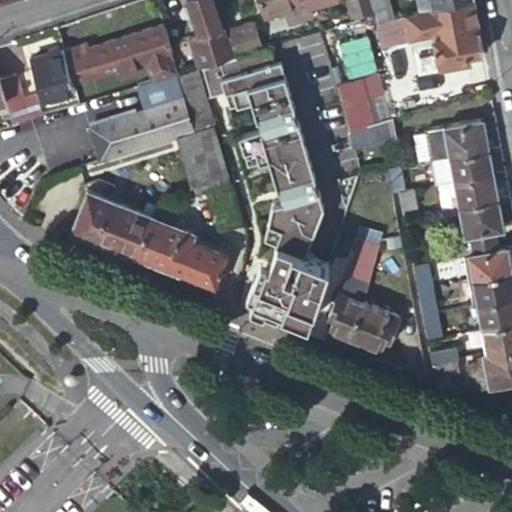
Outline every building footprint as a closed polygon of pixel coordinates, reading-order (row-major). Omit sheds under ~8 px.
[(220,30),(211,0),(185,0),(196,34),(198,40),(187,43),(194,66),(199,65),(234,54),(226,28),(220,30)] [(258,0),(263,12),(301,0),(258,0)] [(354,18),(373,13),(368,0),(348,0),(349,1),(354,18)] [(368,0),(373,13),(375,23),(391,18),(385,0),(368,0)] [(416,71),(437,67),(468,61),(466,54),(481,51),(479,37),(471,0),(452,0),(419,10),(403,15),(409,39),(410,38),(416,71)] [(416,0),(419,10),(452,0),(416,0)] [(348,19),(354,18),(349,1),(343,3),(348,19)] [(391,18),(375,23),(374,23),(379,46),(409,39),(403,15),(391,18)] [(249,21),(226,28),(234,54),(258,47),(249,21)] [(171,50),(162,22),(108,39),(119,73),(141,66),(139,60),(171,50)] [(196,34),(185,38),(187,43),(198,40),(196,34)] [(234,54),(199,65),(208,95),(223,91),(227,106),(249,99),(255,117),(256,116),(291,105),(293,105),(278,58),(272,60),(267,44),(258,47),(234,54)] [(75,87),(62,47),(30,57),(44,97),(75,87)] [(136,74),(139,83),(173,73),(177,72),(174,62),(136,74)] [(192,67),(177,72),(173,73),(180,97),(199,91),(192,67)] [(88,125),(98,158),(209,124),(199,91),(180,97),(173,73),(139,83),(136,84),(143,108),(88,125)] [(345,119),(343,120),(346,131),(348,130),(371,123),(364,97),(379,93),(374,73),(336,83),(345,119)] [(0,80),(6,99),(13,122),(28,117),(25,109),(23,110),(19,100),(22,99),(14,74),(0,78),(0,80)] [(25,109),(28,117),(41,113),(35,95),(22,99),(19,100),(23,110),(25,109)] [(291,105),(256,116),(260,127),(295,116),(291,105)] [(311,175),(313,174),(295,116),(260,127),(236,134),(246,163),(267,157),(276,185),(311,175)] [(394,138),(391,117),(371,123),(348,130),(352,146),(394,138)] [(428,158),(486,147),(481,118),(422,129),(423,133),(428,158)] [(412,135),(417,160),(428,158),(423,133),(412,135)] [(491,172),(486,147),(428,158),(432,183),(436,182),(491,172)] [(396,164),(385,166),(389,185),(400,184),(396,164)] [(496,197),(491,172),(436,182),(441,207),(456,204),(496,197)] [(311,175),(276,185),(279,196),(315,186),(311,175)] [(242,223),(230,182),(207,189),(219,229),(242,223)] [(326,259),(302,251),(321,202),(316,185),(315,186),(279,196),(270,198),(262,234),(275,239),(267,261),(265,260),(256,285),(250,283),(245,297),(251,299),(248,310),(275,320),(278,311),(305,320),(326,259)] [(71,227),(134,253),(150,212),(87,187),(71,227)] [(410,187),(397,190),(400,207),(414,205),(410,187)] [(502,228),(496,197),(456,204),(462,235),(468,234),(471,252),(494,248),(491,230),(502,228)] [(192,229),(150,212),(134,253),(213,285),(226,252),(189,237),(192,229)] [(360,301),(372,270),(380,249),(358,240),(337,292),(360,301)] [(504,246),(494,248),(471,252),(465,253),(470,278),(509,271),(504,246)] [(424,261),(411,264),(415,288),(429,286),(424,261)] [(511,295),(511,286),(509,271),(470,278),(474,303),(511,295)] [(327,329),(346,336),(360,301),(337,292),(335,291),(325,318),(330,320),(327,329)] [(431,293),(417,295),(420,313),(434,310),(431,293)] [(511,321),(511,295),(474,303),(479,328),(511,321)] [(360,301),(346,336),(377,348),(381,340),(386,342),(396,315),(360,301)] [(511,348),(511,321),(479,328),(484,352),(484,353),(511,348)] [(427,349),(429,362),(455,358),(456,358),(454,344),(427,349)] [(511,381),(511,348),(484,353),(484,352),(479,353),(481,362),(466,365),(471,389),(511,381)] [(429,362),(433,383),(462,394),(455,358),(429,362)]
